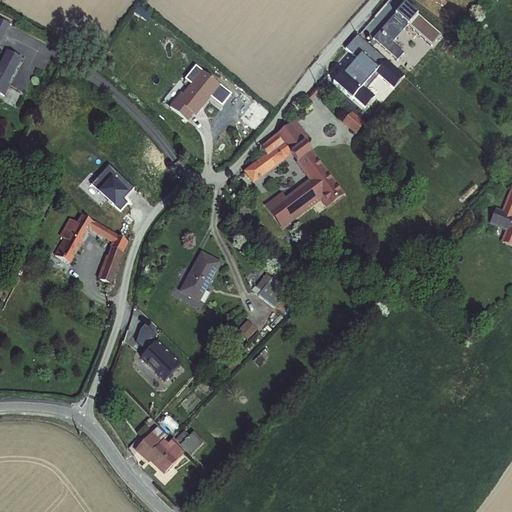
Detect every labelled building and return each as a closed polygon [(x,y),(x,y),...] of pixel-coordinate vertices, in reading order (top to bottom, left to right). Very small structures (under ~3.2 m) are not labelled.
[(0,33),(1,34),(9,18),(0,13),(0,33)] [(0,88),(7,91),(12,80),(9,79),(22,53),(7,46),(0,60),(0,88)] [(190,121),(196,115),(221,85),(206,72),(187,95),(183,93),(178,100),(172,106),(190,121)] [(354,130),(355,129),(363,120),(349,108),(340,118),(354,130)] [(291,120),(280,130),(262,146),(267,154),(246,168),(252,179),(292,153),(307,144),(304,140),(308,137),(295,118),(291,120)] [(292,153),(297,161),(312,152),(307,144),(292,153)] [(277,225),(281,223),(318,201),(322,207),(340,197),(312,152),(297,161),(309,181),(283,197),(280,191),(265,200),(266,202),(264,203),(277,225)] [(509,233),(505,245),(511,247),(511,192),(507,191),(500,214),(493,212),(488,227),(509,233)] [(58,254),(64,257),(71,261),(89,231),(114,245),(102,277),(112,284),(128,240),(127,240),(84,216),(79,224),(72,220),(62,236),(67,239),(58,254)] [(208,252),(186,289),(202,298),(224,261),(208,252)] [(272,286),(262,297),(284,316),(294,305),(272,286)] [(249,319),(239,330),(249,339),(258,328),(249,319)] [(165,381),(180,366),(154,340),(157,337),(145,326),(139,331),(136,345),(146,354),(141,359),(165,381)] [(178,437),(181,442),(191,436),(187,431),(178,437)] [(193,455),(205,441),(194,431),(182,445),(193,455)] [(170,440),(162,449),(156,444),(160,440),(151,432),(135,449),(160,473),(180,450),(170,440)]
